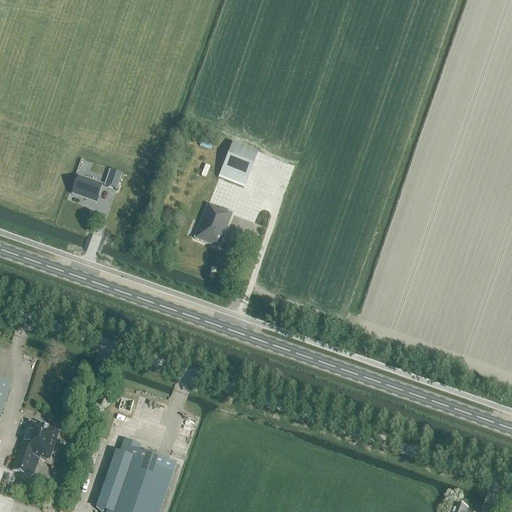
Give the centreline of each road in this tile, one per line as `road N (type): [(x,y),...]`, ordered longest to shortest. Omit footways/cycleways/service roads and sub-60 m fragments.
road 1 (unclassified): [(511,486),(0,305)]
road 2 (primary): [(511,428),(0,248)]
